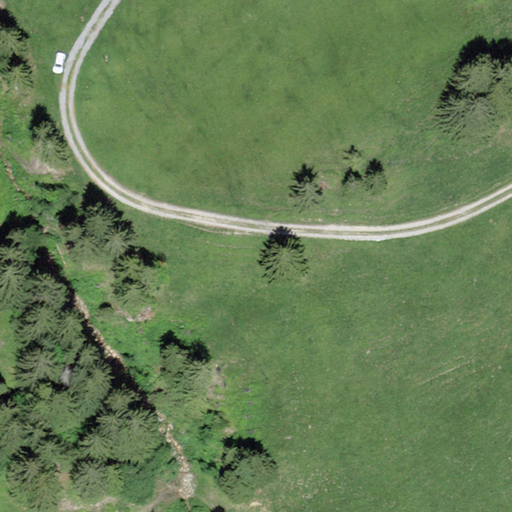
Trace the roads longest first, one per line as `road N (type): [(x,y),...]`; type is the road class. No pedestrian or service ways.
road 1 (track): [(511,183),(438,218),(356,230),(161,210),(107,188)]
road 2 (track): [(108,0),(62,89),(68,135),(107,188)]
